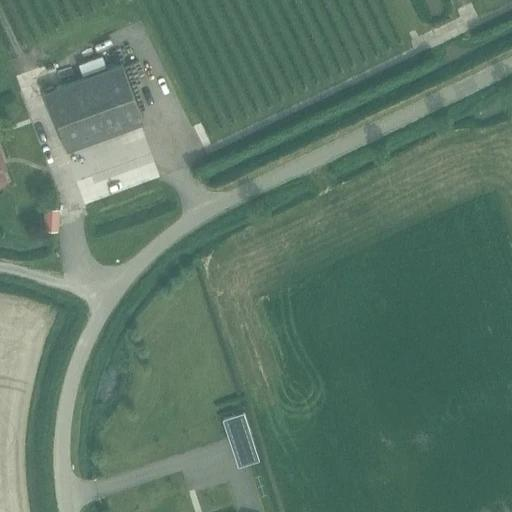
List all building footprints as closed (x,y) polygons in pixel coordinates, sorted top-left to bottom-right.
[(15,0),(45,69),(142,27),(130,0),(15,0)] [(65,150),(144,121),(122,63),(43,92),(65,150)] [(45,209),(44,229),(56,230),(57,209),(45,209)] [(270,395),(290,442),(339,421),(318,374),(270,395)] [(245,412),(224,419),(229,435),(250,428),(245,412)] [(218,511),(209,477),(164,490),(170,511),(218,511)]
